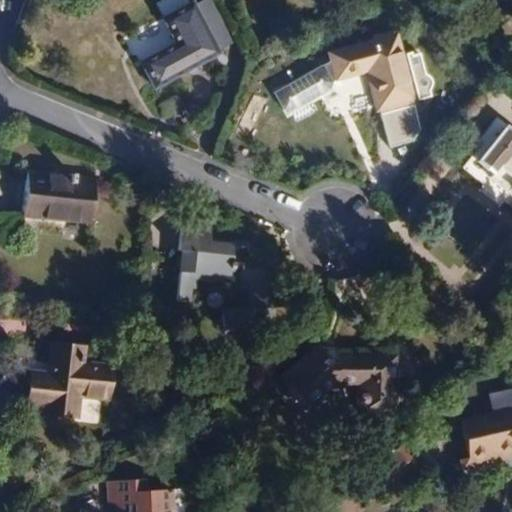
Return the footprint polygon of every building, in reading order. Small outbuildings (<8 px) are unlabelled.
[(163,79),(228,44),(204,0),(189,0),(172,9),(185,32),(149,51),(163,79)] [(403,90),(388,27),(325,42),(330,65),(357,59),(366,99),(403,90)] [(420,79),(416,53),(404,55),(409,81),(420,79)] [(511,185),(511,131),(497,119),(470,151),(484,163),(480,168),(503,187),(507,182),(511,185)] [(92,214),(103,168),(35,153),(25,200),(92,214)] [(237,257),(236,238),(198,229),(202,213),(171,206),(166,230),(169,237),(160,281),(171,283),(174,270),(179,271),(181,261),(196,262),(197,257),(217,259),(219,255),(222,256),(225,252),(228,252),(230,279),(234,278),(235,299),(208,302),(209,323),(258,320),(257,298),(263,298),(261,269),(256,269),(256,257),(237,257)] [(65,404),(70,379),(96,384),(102,355),(76,350),(79,335),(48,329),(41,360),(24,357),(17,391),(42,395),(41,400),(65,404)] [(370,401),(373,346),(312,342),(310,369),(338,371),(336,399),(370,401)] [(412,417),(429,404),(418,391),(394,409),(406,422),(412,417)] [(511,447),(511,436),(507,401),(445,410),(451,445),(444,446),(447,458),(456,466),(463,466),(471,460),(499,456),(498,450),(511,447)] [(422,428),(438,414),(429,404),(412,417),(422,428)] [(153,511),(152,479),(123,481),(123,470),(97,472),(97,497),(105,497),(105,511),(153,511)]
